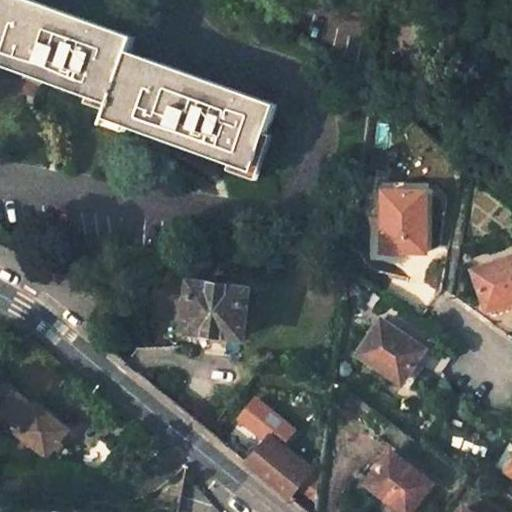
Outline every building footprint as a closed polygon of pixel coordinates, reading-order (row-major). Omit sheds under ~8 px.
[(134,45),(8,0),(0,0),(0,62),(112,103),(129,59),(134,45)] [(276,112),(129,59),(112,103),(107,117),(130,126),(233,163),(235,158),(255,166),(276,112)] [(428,192),(390,191),(385,191),(384,220),(389,220),(389,251),(427,252),(428,192)] [(511,257),(475,270),(486,305),(511,296),(511,257)] [(250,291),(195,284),(188,329),(244,336),(250,291)] [(426,349),(383,319),(362,350),(359,354),(374,365),(377,361),(405,379),(426,349)] [(37,407),(3,378),(0,385),(0,391),(8,398),(30,416),(37,407)] [(70,429),(39,404),(37,407),(30,416),(17,432),(47,457),(70,429)] [(117,450),(102,438),(83,461),(99,473),(117,450)] [(311,474),(268,439),(248,464),(260,474),(291,499),(311,474)] [(511,443),(495,466),(508,475),(511,467),(511,443)] [(434,483),(393,450),(370,480),(397,501),(394,505),(402,511),(411,511),(434,483)]
